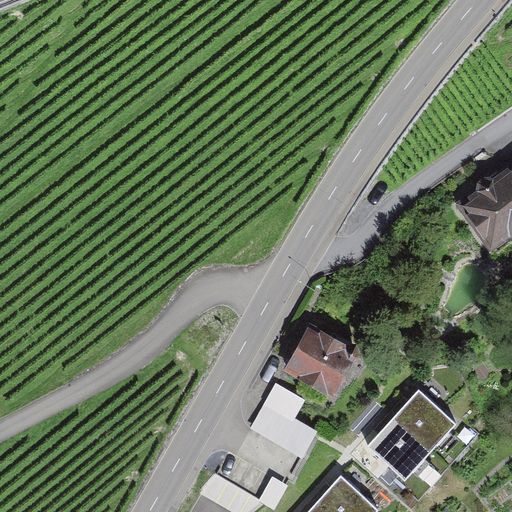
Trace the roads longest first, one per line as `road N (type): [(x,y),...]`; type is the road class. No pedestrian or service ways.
road 1 (secondary): [(291,261),(400,96),(479,0)]
road 2 (secondary): [(150,511),(291,261)]
road 3 (residential): [(511,124),(360,244),(291,261)]
